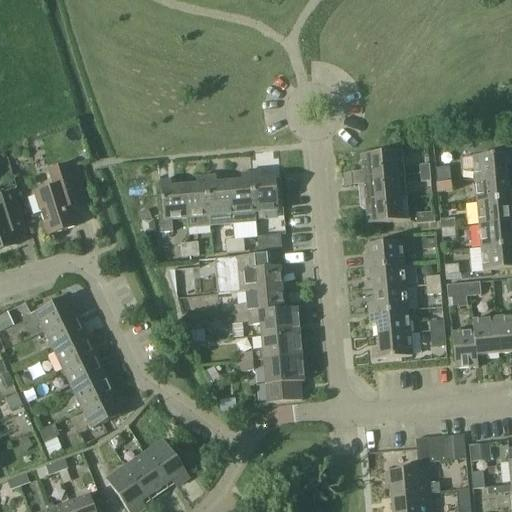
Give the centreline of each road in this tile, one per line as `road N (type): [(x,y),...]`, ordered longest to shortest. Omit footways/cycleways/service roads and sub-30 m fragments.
road 1 (residential): [(0,292),(78,272),(144,388),(239,458)]
road 2 (residential): [(337,412),(316,129)]
road 3 (residential): [(511,399),(337,412)]
